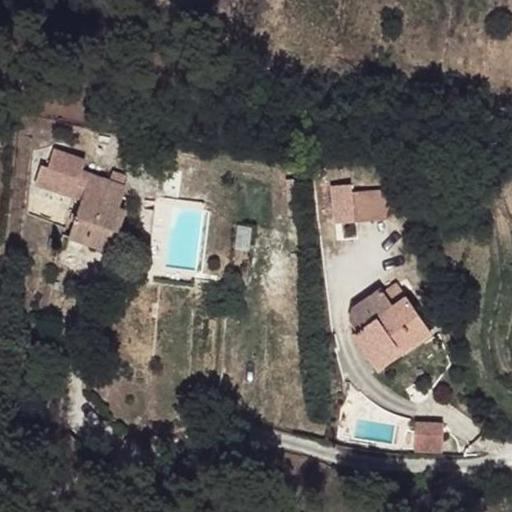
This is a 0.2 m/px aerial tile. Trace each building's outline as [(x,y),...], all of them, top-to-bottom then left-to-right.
[(92,200),(72,249),(113,263),(129,223),(119,222),(129,198),(81,181),(76,196),(92,200)] [(340,190),(336,222),(393,229),(397,198),(340,190)] [(359,341),(375,372),(401,354),(407,367),(437,349),(421,312),(403,322),(359,341)] [(375,372),(382,381),(407,367),(401,354),(375,372)] [(414,424),(408,451),(439,455),(444,432),(414,424)] [(48,459),(69,477),(89,455),(70,437),(48,459)]
